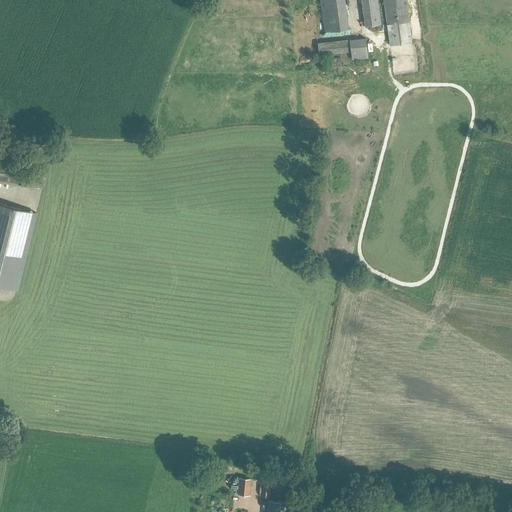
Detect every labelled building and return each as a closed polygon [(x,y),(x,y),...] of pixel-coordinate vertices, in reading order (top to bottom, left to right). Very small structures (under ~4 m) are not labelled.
[(320,0),(325,32),(349,29),(345,0),(320,0)] [(406,0),(383,0),(389,42),(389,46),(412,43),(406,0)] [(353,55),(352,67),(369,68),(369,55),(353,55)] [(341,57),(328,59),(329,68),(342,67),(341,57)] [(47,165),(0,160),(0,183),(45,188),(47,165)] [(0,285),(16,289),(34,211),(0,203),(0,285)] [(240,478),(239,489),(250,490),(251,479),(240,478)] [(270,484),(262,484),(261,496),(270,497),(270,484)] [(269,501),(267,511),(287,511),(289,502),(269,501)]
